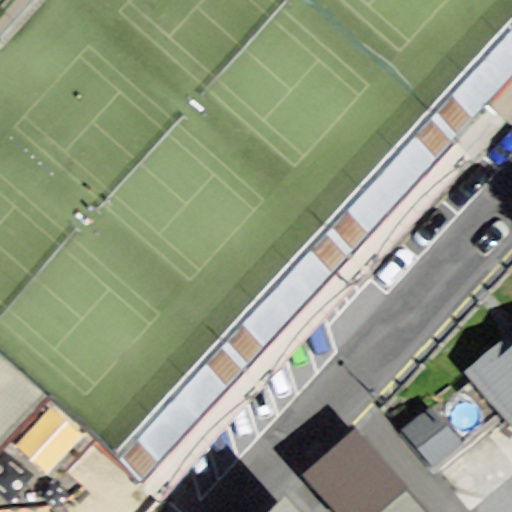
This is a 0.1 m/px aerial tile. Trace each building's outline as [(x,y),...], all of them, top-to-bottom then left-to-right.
[(511,0),(43,0),(0,48),(0,363),(42,401),(128,479),(511,35),(511,0)] [(511,348),(479,374),(511,417),(511,348)] [(0,446),(42,401),(0,363),(0,446)] [(433,410),(408,430),(436,465),(461,446),(433,410)] [(422,511),(356,437),(335,455),(314,474),(347,511),(422,511)]
